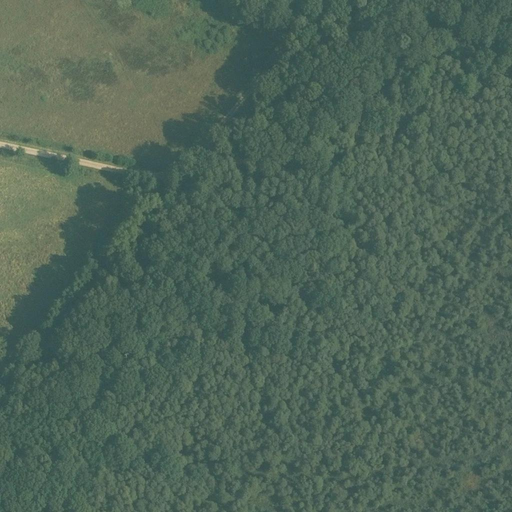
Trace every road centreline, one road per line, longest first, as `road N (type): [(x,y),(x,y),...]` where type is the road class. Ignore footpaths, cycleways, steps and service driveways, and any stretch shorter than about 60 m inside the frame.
road 1 (track): [(168,181),(183,173),(293,36),(298,11)]
road 2 (track): [(0,145),(168,181)]
